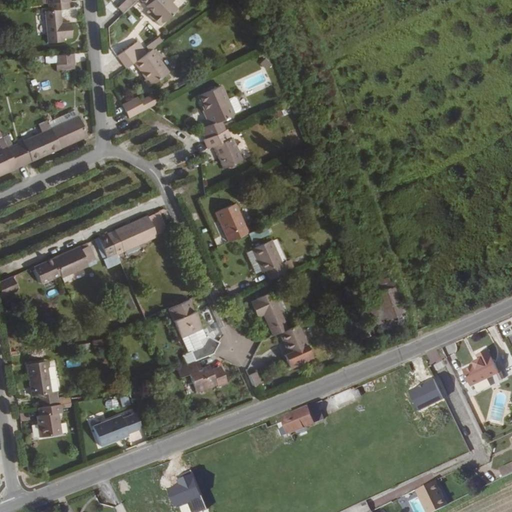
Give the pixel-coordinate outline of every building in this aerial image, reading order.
[(60,7),(69,5),(68,0),(63,0),(49,2),(50,9),(45,10),(50,41),(65,39),(65,36),(74,34),(71,19),(63,21),(60,7)] [(136,0),(121,0),(114,4),(120,12),(137,1),(136,0)] [(143,0),(151,7),(155,11),(151,15),(160,25),(179,7),(173,1),(174,0),(143,0)] [(128,66),(136,61),(150,50),(142,38),(120,54),(128,66)] [(154,48),(150,50),(136,61),(149,79),(147,80),(152,87),(171,73),(154,48)] [(84,53),(73,55),(74,62),(85,60),(84,53)] [(54,63),(54,69),(72,69),(72,54),(37,54),(37,63),(54,63)] [(263,58),(258,63),(265,70),(270,65),(263,58)] [(211,123),(203,127),(208,138),(226,129),(222,119),(236,113),(222,84),(200,95),(209,113),(207,113),(211,123)] [(143,99),(142,96),(126,104),(133,118),(151,107),(161,102),(155,92),(143,99)] [(53,126),(62,145),(88,133),(79,113),(53,126)] [(33,158),(62,145),(53,126),(24,139),(33,158)] [(226,129),(208,138),(206,138),(211,147),(215,145),(226,167),(245,159),(234,136),(232,137),(227,128),(226,129)] [(0,173),(17,165),(7,143),(1,146),(2,150),(0,150),(0,173)] [(236,205),(215,214),(227,243),(248,234),(236,205)] [(168,231),(159,211),(148,216),(157,235),(168,231)] [(148,216),(108,234),(116,253),(157,235),(148,216)] [(107,257),(116,253),(108,234),(98,238),(107,257)] [(262,271),(265,270),(269,280),(286,273),(273,240),(252,249),(262,271)] [(86,244),(79,247),(87,266),(95,263),(86,244)] [(52,259),(60,276),(61,278),(87,266),(79,247),(52,259)] [(33,268),(41,285),(60,276),(52,259),(33,268)] [(377,327),(405,317),(391,276),(362,286),(377,327)] [(13,277),(0,282),(0,287),(2,299),(19,290),(13,277)] [(256,298),(271,292),(266,282),(251,288),(256,298)] [(257,318),(263,315),(272,336),(278,333),(286,329),(271,292),(256,298),(256,300),(250,303),(257,318)] [(125,310),(133,309),(130,296),(122,298),(125,310)] [(219,341),(207,336),(190,299),(169,308),(188,352),(191,350),(195,361),(213,353),(219,341)] [(296,324),(286,329),(278,333),(288,354),(305,345),(296,324)] [(477,364),(465,368),(474,385),(502,372),(492,351),(481,356),(482,359),(476,362),(477,364)] [(31,397),(41,396),(42,406),(57,404),(56,393),(53,393),(48,361),(26,365),(31,397)] [(209,366),(197,370),(193,361),(175,368),(179,378),(189,375),(195,392),(216,384),(209,366)] [(254,370),(247,373),(251,386),(259,383),(254,370)] [(355,391),(353,388),(332,397),(336,406),(355,398),(352,392),(355,391)] [(116,408),(114,399),(106,402),(109,410),(116,408)] [(267,426),(266,423),(247,430),(257,456),(269,451),(277,447),(274,439),(323,420),(316,403),(282,417),(284,422),(275,425),(275,423),(267,426)] [(42,406),(37,407),(38,416),(40,423),(37,423),(39,437),(59,434),(56,414),(60,413),(59,408),(58,404),(57,404),(42,406)] [(127,432),(140,427),(135,412),(121,417),(120,414),(92,424),(99,444),(127,434),(127,432)] [(511,461),(499,468),(503,476),(511,471),(511,461)] [(120,493),(130,490),(125,477),(116,481),(120,493)] [(427,511),(429,511),(447,503),(435,479),(416,488),(427,511)]
